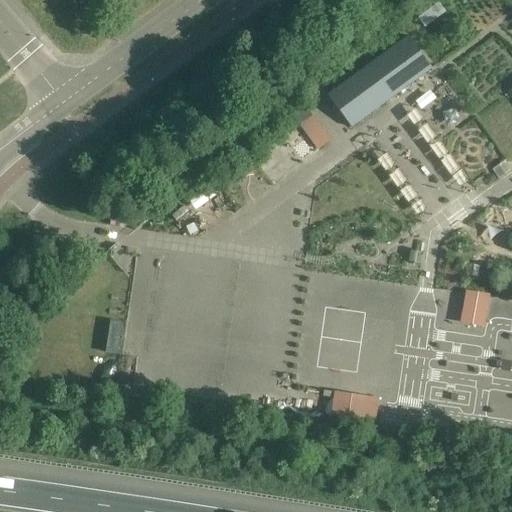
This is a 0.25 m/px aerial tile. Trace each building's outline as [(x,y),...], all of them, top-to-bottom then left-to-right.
[(511,20),(440,66),(455,90),(511,54),(511,20)] [(327,96),(352,129),(432,70),(408,37),(327,96)] [(485,100),(476,108),(498,135),(507,128),(485,100)] [(446,104),(426,110),(430,123),(450,117),(446,104)] [(328,144),(310,119),(299,126),(317,151),(328,144)] [(236,165),(237,173),(252,171),(251,163),(236,165)] [(510,172),(504,163),(493,170),(499,180),(510,172)] [(361,229),(383,216),(377,206),(355,219),(361,229)] [(478,295),(472,325),(484,327),(488,297),(478,295)] [(367,399),(336,395),(332,417),(364,422),(367,399)]
